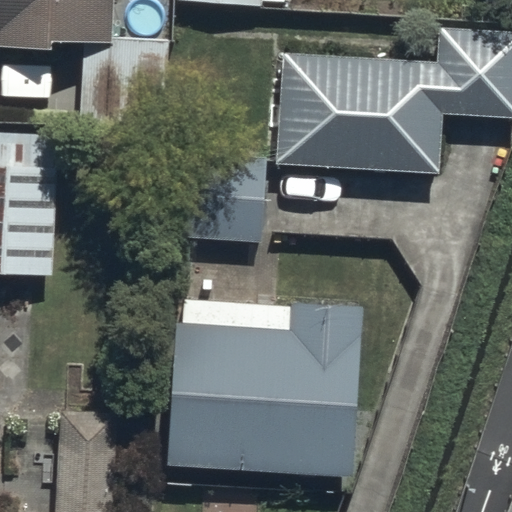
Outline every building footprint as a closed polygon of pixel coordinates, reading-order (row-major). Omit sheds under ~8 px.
[(112,32),(113,0),(0,0),(0,35),(52,38),(52,28),(80,29),(75,118),(162,123),(167,35),(112,32)] [(435,56),(281,48),(276,160),(435,168),(438,108),(511,112),(511,26),(437,23),(435,56)] [(0,267),(49,268),(52,135),(0,134),(0,267)] [(260,239),(265,155),(195,151),(191,235),(260,239)] [(349,472),(360,302),(177,290),(167,461),(349,472)] [(0,511),(109,511),(114,408),(60,406),(55,509),(0,506),(0,511)]
